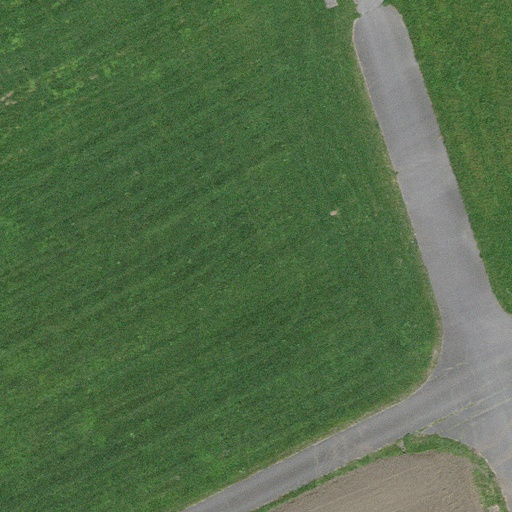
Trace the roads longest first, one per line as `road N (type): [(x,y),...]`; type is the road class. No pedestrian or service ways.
road 1 (track): [(367,0),(511,449)]
road 2 (track): [(217,511),(511,364)]
